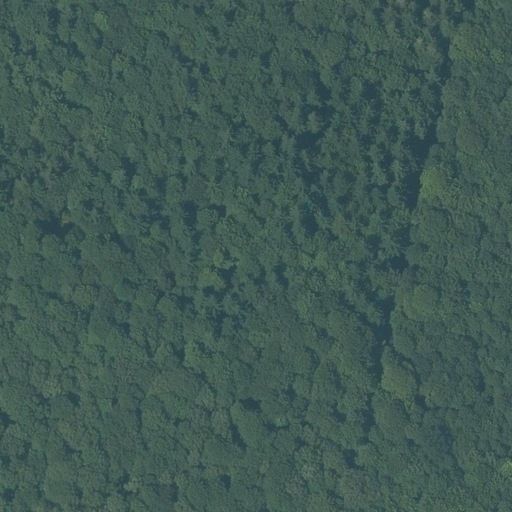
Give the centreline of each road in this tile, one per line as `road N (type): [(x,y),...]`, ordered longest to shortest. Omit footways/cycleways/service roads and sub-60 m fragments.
road 1 (track): [(355,417),(457,135),(491,0)]
road 2 (track): [(355,417),(0,280)]
road 3 (track): [(355,417),(511,483)]
